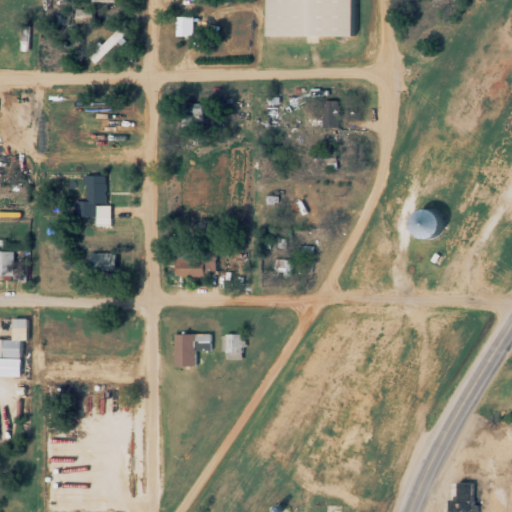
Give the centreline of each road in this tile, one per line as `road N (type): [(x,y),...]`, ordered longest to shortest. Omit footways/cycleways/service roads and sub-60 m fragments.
road 1 (residential): [(149,511),(145,0)]
road 2 (residential): [(0,76),(384,73)]
road 3 (residential): [(312,302),(383,151),(381,0)]
road 4 (residential): [(312,302),(0,300)]
road 5 (residential): [(175,511),(312,302)]
road 6 (primary): [(407,511),(424,469),(511,324)]
